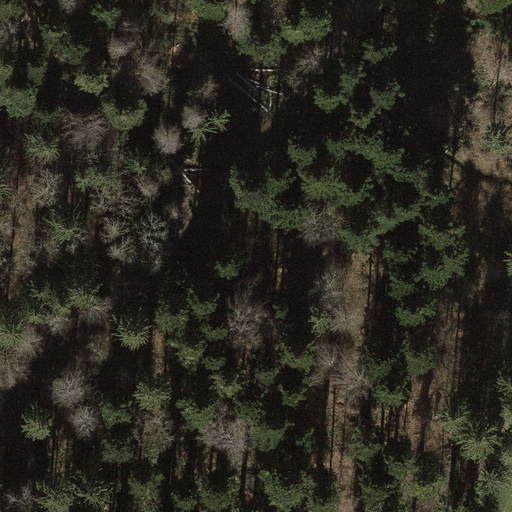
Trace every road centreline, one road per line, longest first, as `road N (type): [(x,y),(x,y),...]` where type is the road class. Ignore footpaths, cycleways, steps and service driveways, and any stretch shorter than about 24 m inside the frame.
road 1 (track): [(374,0),(208,246),(138,308),(0,372)]
road 2 (track): [(0,408),(64,511)]
